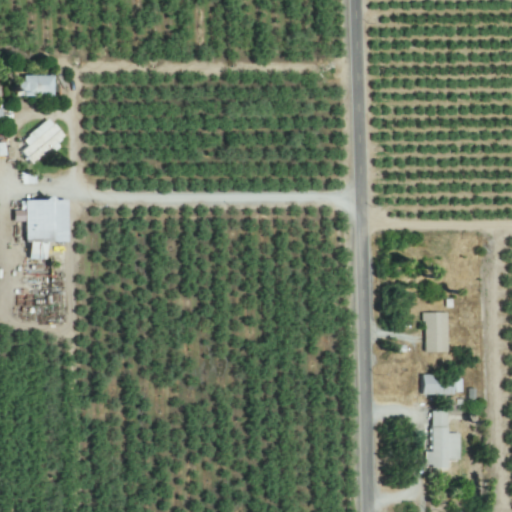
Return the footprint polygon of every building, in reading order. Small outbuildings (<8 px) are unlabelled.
[(45,78),(7,78),(7,99),(45,99),(45,78)] [(12,152),(28,168),(58,138),(42,122),(12,152)] [(61,245),(61,203),(18,203),(18,245),(61,245)] [(442,316),(419,316),(419,356),(442,356),(442,316)] [(448,397),(448,378),(415,378),(415,397),(448,397)] [(441,436),(442,414),(424,414),(424,470),(442,470),(442,462),(455,462),(455,436),(441,436)]
